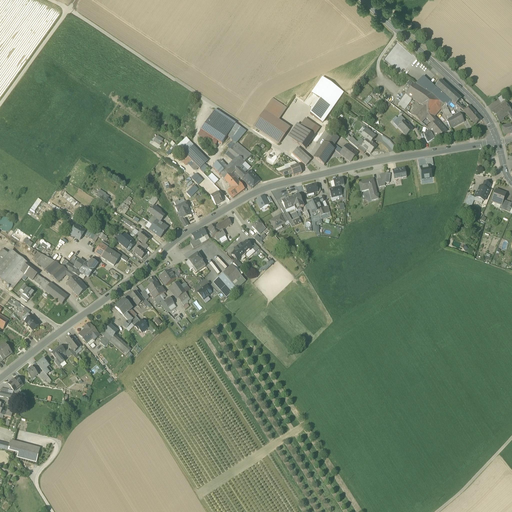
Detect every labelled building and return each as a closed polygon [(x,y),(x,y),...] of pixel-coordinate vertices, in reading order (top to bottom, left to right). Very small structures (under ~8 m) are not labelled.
[(445,105),(446,107),(451,102),(429,82),(423,77),(415,85),(431,95),(443,106),(445,105)] [(322,79),(312,94),(316,98),(320,100),(332,108),(343,93),(322,79)] [(453,103),(455,105),(458,103),(461,99),(441,81),(435,87),(453,103)] [(405,96),(413,100),(421,106),(412,116),(421,123),(423,120),(424,120),(426,118),(430,114),(433,117),(441,110),(440,109),(443,106),(431,95),(415,85),(405,96)] [(501,104),(506,100),(502,95),(498,99),(501,104)] [(404,111),(413,100),(405,96),(397,106),(404,111)] [(316,98),(310,107),(313,109),(320,100),(316,98)] [(349,108),(353,102),(349,99),(345,104),(349,108)] [(272,100),(266,109),(279,117),(275,123),(287,131),(290,128),(279,121),(287,109),(272,100)] [(310,114),(322,123),(332,108),(320,100),(313,109),(310,114)] [(466,110),(458,103),(455,105),(463,112),(466,110)] [(499,122),(508,115),(511,112),(505,103),(492,112),(499,122)] [(441,110),(446,121),(452,117),(451,113),(450,114),(446,107),(445,105),(443,106),(440,109),(441,110)] [(469,107),(466,110),(463,112),(469,118),(475,112),(469,107)] [(262,115),(275,123),(279,117),(266,109),(262,115)] [(215,111),(201,131),(218,143),(221,145),(227,137),(235,125),(215,111)] [(469,118),(475,125),(481,120),(475,112),(469,118)] [(446,121),(450,129),(464,122),(459,113),(452,117),(446,121)] [(429,129),(436,138),(446,132),(437,122),(433,117),(430,114),(426,118),(429,121),(433,125),(429,129)] [(278,145),(287,131),(275,123),(262,115),(254,128),(278,145)] [(393,124),(406,137),(413,131),(408,126),(407,128),(403,124),(405,122),(401,117),(393,124)] [(308,132),(310,134),(315,126),(305,119),(300,127),(307,133),(308,132)] [(235,125),(227,137),(229,140),(233,139),(240,128),(235,125)] [(288,137),(291,139),(300,127),(296,125),(288,137)] [(501,128),(504,137),(511,135),(511,133),(510,126),(501,128)] [(307,133),(300,127),(291,139),(299,145),(307,133)] [(246,132),(240,128),(233,139),(229,140),(232,142),(235,145),(236,143),(237,144),(246,132)] [(365,138),(367,140),(368,139),(371,142),(371,141),(374,138),(371,135),(371,134),(366,130),(362,135),(365,138)] [(218,143),(201,131),(197,136),(206,142),(206,141),(215,147),(218,143)] [(426,141),(427,143),(434,139),(430,133),(428,131),(424,134),(424,137),(426,141)] [(308,132),(307,133),(299,145),(305,149),(312,139),(314,136),(310,134),(308,132)] [(330,133),(323,143),(332,149),(334,145),(338,139),(330,133)] [(164,140),(157,136),(153,142),(160,146),(164,140)] [(177,147),(181,151),(190,143),(186,139),(177,147)] [(350,143),(356,148),(360,143),(358,141),(357,140),(356,142),(353,139),(350,143)] [(377,146),(371,141),(371,142),(368,139),(367,140),(363,145),(361,147),(366,151),(370,154),(377,146)] [(190,143),(181,151),(184,154),(193,146),(190,143)] [(236,143),(235,145),(230,150),(238,156),(244,163),(245,162),(251,156),(237,144),(236,143)] [(334,150),(332,149),(323,143),(320,149),(330,156),(334,150)] [(362,144),(358,149),(363,154),(366,151),(361,147),(363,145),(362,144)] [(339,154),(350,162),(358,153),(347,145),(342,150),(339,154)] [(207,162),(193,146),(184,154),(200,170),(204,165),(206,164),(207,162)] [(296,150),(309,162),(311,161),(297,149),(296,150)] [(313,158),(324,165),(330,156),(320,149),(313,158)] [(238,156),(230,150),(225,155),(233,162),(238,156)] [(292,154),(306,166),(309,162),(296,150),(292,154)] [(272,153),(265,162),(268,165),(275,155),(272,153)] [(187,165),(191,161),(185,156),(180,161),(185,167),(187,165)] [(233,162),(227,167),(223,171),(216,163),(212,167),(219,175),(220,175),(232,188),(227,191),(233,198),(244,190),(239,182),(239,183),(237,181),(237,180),(233,175),(232,176),(231,175),(236,171),(241,165),(242,165),(244,163),(238,156),(233,162)] [(227,167),(221,160),(219,162),(218,161),(216,163),(223,171),(227,167)] [(179,169),(167,161),(165,164),(177,173),(179,169)] [(250,168),(245,162),(244,163),(242,165),(247,171),(250,168)] [(285,167),(276,170),(279,172),(290,168),(298,165),(294,162),(284,166),(285,167)] [(204,165),(200,170),(203,174),(208,169),(204,165)] [(251,189),(260,181),(251,171),(246,175),(245,173),(247,171),(242,165),(241,165),(236,171),(239,174),(240,173),(242,174),(239,177),(241,179),(251,189)] [(292,173),(293,176),(301,173),(298,165),(290,168),(292,173)] [(431,178),(429,167),(427,167),(420,168),(422,180),(431,178)] [(284,176),(292,173),(290,168),(279,172),(284,176)] [(404,169),(392,171),(394,181),(406,178),(404,169)] [(233,175),(237,180),(240,178),(241,179),(239,177),(242,174),(240,173),(239,174),(236,171),(231,175),(232,176),(233,175)] [(202,181),(196,175),(191,179),(198,186),(202,181)] [(214,176),(210,181),(214,185),(218,181),(214,176)] [(338,189),(339,189),(340,188),(340,189),(345,188),(342,178),(333,180),(335,188),(338,187),(338,189)] [(369,190),(372,201),(378,199),(375,187),(373,188),(371,180),(358,183),(361,192),(369,190)] [(475,198),(484,202),(486,197),(489,191),(488,191),(490,185),(488,184),(485,183),(484,183),(482,188),(479,189),(477,193),(475,198)] [(305,187),(307,194),(316,192),(317,190),(316,185),(305,187)] [(194,186),(186,194),(190,198),(198,190),(194,186)] [(341,190),(340,189),(340,188),(339,189),(334,190),(333,189),(329,190),(330,192),(331,198),(331,199),(342,196),(341,190)] [(96,196),(108,205),(111,201),(104,197),(106,194),(100,190),(96,196)] [(503,201),(504,199),(502,198),(504,194),(496,191),(492,202),(501,205),(501,206),(503,201)] [(64,192),(61,196),(74,207),(78,202),(64,192)] [(211,198),(215,206),(222,202),(218,194),(211,198)] [(149,203),(153,207),(158,201),(155,195),(154,195),(149,203)] [(294,207),(302,203),(299,195),(290,198),(294,207)] [(464,203),(472,206),(475,198),(469,196),(464,203)] [(264,197),(256,201),(260,210),(268,206),(268,204),(265,199),(264,197)] [(308,204),(310,208),(319,204),(322,203),(325,201),(324,200),(323,197),(308,204)] [(285,210),(294,207),(290,198),(281,202),(284,208),(285,210)] [(505,211),(508,203),(503,201),(501,206),(501,205),(499,209),(505,211)] [(175,208),(177,213),(181,212),(181,213),(183,212),(183,211),(188,209),(185,202),(185,203),(180,205),(176,207),(175,208)] [(321,209),(319,204),(310,208),(312,214),(314,213),(319,211),(321,209)] [(203,205),(196,209),(201,219),(208,215),(203,205)] [(157,219),(156,220),(160,223),(164,217),(159,213),(160,211),(155,207),(153,210),(150,213),(150,214),(157,219)] [(326,207),(323,208),(321,209),(319,211),(320,214),(321,217),(328,213),(326,207)] [(183,211),(183,212),(186,218),(191,216),(188,209),(183,211)] [(184,219),(186,218),(183,212),(181,213),(181,212),(177,213),(181,220),(185,227),(188,226),(184,219)] [(288,221),(292,228),(302,224),(299,219),(292,222),(289,217),(287,213),(286,213),(284,214),(287,221),(288,221)] [(270,222),(275,230),(285,224),(284,223),(280,216),(270,222)] [(125,224),(132,228),(134,225),(123,217),(121,220),(126,223),(125,224)] [(148,222),(152,225),(156,220),(152,217),(148,222)] [(0,229),(2,231),(5,232),(8,232),(10,230),(12,228),(13,226),(12,223),(11,221),(9,219),(6,218),(3,218),(1,220),(0,220),(0,229)] [(215,226),(219,232),(222,231),(231,225),(228,219),(221,223),(215,226)] [(156,220),(152,225),(163,234),(164,234),(167,229),(162,226),(163,225),(160,223),(156,220)] [(252,227),(259,235),(265,228),(259,221),(252,227)] [(160,238),(163,234),(152,225),(149,230),(160,238)] [(74,237),(79,240),(85,232),(75,226),(71,233),(70,234),(74,237)] [(213,238),(215,237),(220,234),(219,233),(219,232),(215,226),(208,230),(213,238)] [(134,238),(135,236),(139,232),(135,229),(135,230),(130,235),(134,238)] [(195,242),(198,246),(209,240),(207,236),(203,229),(191,235),(194,240),(195,242)] [(138,239),(143,233),(140,230),(139,232),(135,236),(138,239)] [(85,236),(90,239),(93,234),(88,231),(85,236)] [(223,232),(219,233),(220,234),(215,237),(217,240),(218,241),(219,240),(225,237),(225,236),(223,232)] [(143,243),(145,245),(150,238),(143,233),(138,239),(143,243)] [(122,239),(120,237),(117,240),(116,241),(123,247),(130,239),(129,239),(125,235),(122,239)] [(253,239),(259,244),(261,242),(262,241),(260,238),(256,235),(253,239)] [(23,243),(30,248),(33,244),(25,239),(23,243)] [(132,240),(130,239),(123,247),(128,252),(135,244),(136,243),(132,240)] [(52,246),(42,240),(39,243),(42,245),(47,248),(49,250),(52,246)] [(241,246),(238,248),(244,254),(245,255),(250,251),(252,249),(249,246),(247,243),(245,243),(242,246),(241,246)] [(252,249),(255,253),(259,249),(253,243),(249,246),(252,249)] [(101,258),(108,249),(107,249),(108,249),(107,249),(101,245),(95,254),(101,258)] [(134,253),(141,259),(146,253),(144,251),(139,247),(138,248),(134,252),(134,253)] [(239,259),(244,254),(238,248),(236,250),(236,251),(233,254),(233,256),(235,259),(238,262),(240,260),(239,259)] [(116,254),(108,249),(101,258),(113,266),(119,258),(120,257),(116,254)] [(250,251),(245,255),(248,259),(255,253),(252,249),(250,251)] [(0,252),(0,277),(15,260),(10,256),(2,250),(0,252)] [(119,258),(126,262),(128,259),(118,251),(116,254),(120,257),(119,258)] [(32,260),(36,263),(42,255),(38,253),(32,260)] [(188,260),(189,261),(193,267),(193,268),(202,262),(202,261),(197,254),(188,260)] [(36,263),(43,270),(52,262),(42,255),(36,263)] [(27,263),(18,256),(15,260),(0,277),(0,279),(13,290),(25,275),(20,272),(24,268),(27,264),(27,263)] [(232,261),(238,268),(241,265),(238,262),(235,259),(232,261)] [(273,263),(270,259),(259,270),(261,273),(264,270),(265,271),(273,263)] [(74,269),(79,272),(82,268),(85,264),(80,260),(74,268),(74,269)] [(85,264),(82,268),(91,274),(94,270),(98,264),(91,260),(87,265),(85,264)] [(59,277),(64,273),(67,270),(52,262),(43,270),(56,281),(59,277)] [(193,268),(193,267),(192,268),(195,274),(200,270),(205,267),(202,262),(193,268)] [(65,268),(72,272),(74,269),(74,268),(67,264),(65,268)] [(232,266),(213,284),(220,292),(226,298),(237,289),(232,284),(241,276),(232,266)] [(25,275),(32,282),(37,275),(39,273),(30,267),(27,270),(24,268),(20,272),(25,275)] [(88,278),(91,274),(82,268),(79,272),(88,278)] [(76,276),(67,270),(64,273),(70,277),(69,278),(72,279),(75,276),(76,276)] [(165,285),(165,286),(175,278),(170,271),(159,277),(165,285)] [(32,282),(37,286),(43,280),(37,275),(32,282)] [(67,284),(74,292),(82,284),(75,276),(72,279),(67,284)] [(232,284),(237,289),(245,281),(241,276),(232,284)] [(147,288),(151,294),(160,288),(156,282),(157,282),(154,278),(150,280),(153,284),(147,288)] [(44,291),(49,285),(43,280),(37,286),(44,291)] [(188,297),(185,293),(181,287),(178,283),(171,288),(178,298),(181,303),(188,297)] [(44,291),(62,304),(67,297),(50,284),(49,285),(44,291)] [(87,289),(82,284),(74,292),(78,297),(87,289)] [(185,284),(181,287),(185,293),(190,290),(185,284)] [(213,284),(210,286),(218,294),(220,292),(213,284)] [(197,293),(203,300),(208,297),(211,295),(212,294),(207,288),(206,286),(197,293)] [(211,295),(212,296),(216,292),(210,286),(207,288),(212,294),(211,295)] [(161,287),(160,288),(151,294),(150,294),(153,300),(154,299),(156,298),(160,296),(164,293),(165,292),(161,287)] [(34,293),(27,289),(27,288),(24,293),(22,295),(29,300),(34,293)] [(178,298),(171,288),(169,290),(176,300),(178,298)] [(142,296),(146,300),(149,298),(144,291),(140,293),(142,296)] [(133,300),(138,306),(142,302),(143,301),(140,298),(136,292),(130,297),(133,300)] [(149,304),(146,300),(142,296),(140,298),(143,301),(142,302),(145,307),(149,304)] [(190,300),(188,297),(181,303),(184,306),(188,302),(188,301),(190,300)] [(160,305),(165,310),(168,308),(174,304),(169,298),(164,302),(160,305)] [(119,304),(128,312),(126,314),(131,319),(133,320),(136,317),(137,315),(131,310),(132,309),(123,300),(119,304)] [(115,308),(123,316),(126,314),(128,312),(119,304),(115,308)] [(0,327),(3,329),(8,320),(0,315),(0,327)] [(25,322),(32,331),(38,325),(31,317),(25,322)] [(131,324),(134,327),(140,322),(136,317),(133,320),(130,323),(131,324)] [(123,326),(126,329),(131,324),(130,323),(133,320),(131,319),(128,321),(123,326)] [(139,330),(141,333),(147,328),(145,326),(143,323),(142,324),(140,322),(134,327),(138,331),(139,330)] [(147,328),(151,333),(154,330),(149,323),(145,326),(147,328)] [(80,335),(87,343),(93,339),(94,340),(99,336),(89,324),(85,328),(86,329),(80,335)] [(109,342),(110,342),(115,336),(119,332),(110,324),(101,334),(104,337),(109,342)] [(128,347),(115,336),(110,342),(122,353),(128,347)] [(72,349),(75,352),(81,347),(72,337),(66,342),(72,349)] [(99,343),(104,347),(109,342),(104,337),(99,343)] [(0,356),(2,360),(8,356),(12,353),(5,345),(1,348),(2,348),(0,349),(0,356)] [(58,348),(54,351),(59,357),(60,356),(62,355),(64,357),(66,355),(64,353),(65,352),(61,347),(59,348),(58,348)] [(131,350),(128,347),(122,353),(126,356),(131,350)] [(72,349),(70,352),(72,355),(76,360),(79,357),(75,352),(72,349)] [(62,358),(60,356),(59,357),(54,351),(51,354),(56,360),(60,365),(64,362),(62,358)] [(44,372),(46,375),(49,373),(46,369),(49,367),(43,360),(38,365),(44,372)] [(26,372),(31,379),(31,378),(34,376),(34,377),(38,375),(32,367),(26,372)] [(8,384),(13,390),(18,386),(19,388),(23,385),(17,377),(8,384)] [(16,401),(17,396),(12,395),(7,394),(0,392),(0,396),(9,399),(8,400),(16,401)] [(0,414),(2,415),(3,416),(8,417),(11,418),(13,412),(1,409),(0,408),(0,414)] [(11,441),(9,446),(8,451),(18,454),(21,444),(11,441)] [(0,449),(8,451),(9,446),(0,443),(0,449)] [(40,449),(21,444),(18,454),(17,458),(36,463),(40,449)]
